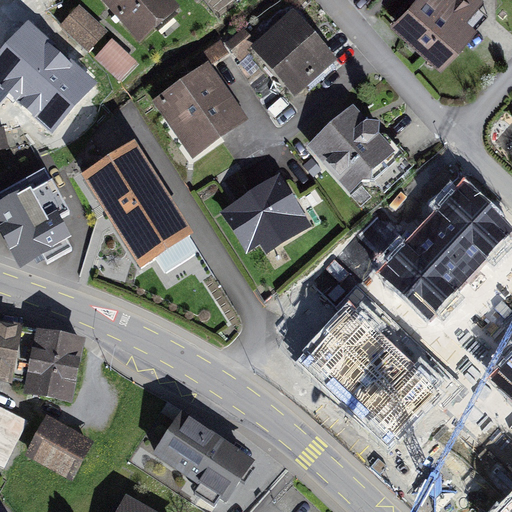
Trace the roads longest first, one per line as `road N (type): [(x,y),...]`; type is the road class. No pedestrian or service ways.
road 1 (residential): [(123,111),(254,319),(249,353),(227,385)]
road 2 (primary): [(0,282),(124,329),(227,385)]
road 3 (primary): [(227,385),(374,511)]
road 4 (residential): [(456,141),(331,0)]
